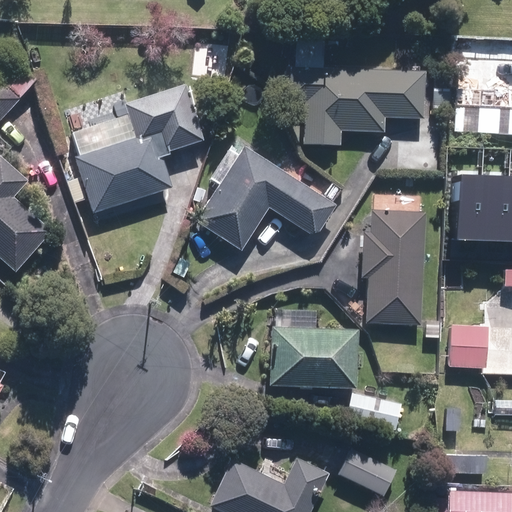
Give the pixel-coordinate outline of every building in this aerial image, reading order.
[(511,108),(511,40),(451,36),(449,60),(457,61),(454,104),(511,108)] [(422,75),(286,67),(284,101),(305,102),(302,142),(335,144),(336,128),(382,131),(383,117),(419,119),(422,75)] [(0,117),(18,99),(0,82),(0,117)] [(74,159),(91,212),(168,187),(157,156),(203,141),(184,86),(123,106),(134,139),(74,159)] [(333,205),(243,148),(196,221),(241,250),(268,207),(313,235),(333,205)] [(0,259),(14,272),(50,231),(11,197),(24,183),(0,161),(0,259)] [(461,173),(458,240),(487,241),(490,175),(461,173)] [(511,175),(490,175),(487,241),(511,241),(511,175)] [(418,325),(423,215),(371,212),(366,323),(418,325)] [(511,268),(502,268),(501,288),(511,287),(511,268)] [(484,328),(450,327),(448,367),(482,368),(484,328)] [(269,328),(267,385),(353,388),(355,331),(269,328)] [(350,395),(345,417),(393,429),(399,407),(350,395)] [(350,449),(337,475),(380,496),(393,470),(350,449)] [(485,455),(456,453),(455,472),(484,473),(485,455)] [(231,461),(209,509),(215,511),(306,511),(324,475),(294,461),(283,486),(231,461)] [(509,511),(511,493),(447,490),(445,511),(509,511)]
